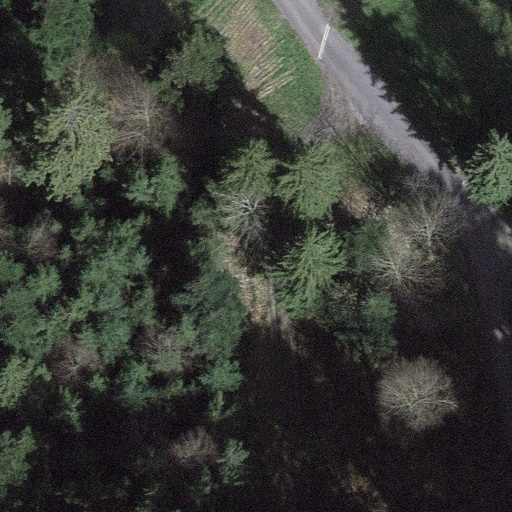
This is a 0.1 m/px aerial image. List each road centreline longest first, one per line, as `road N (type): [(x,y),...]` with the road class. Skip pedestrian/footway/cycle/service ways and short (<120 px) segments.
road 1 (unclassified): [(302,0),(448,201),(483,233)]
road 2 (track): [(483,233),(511,412)]
